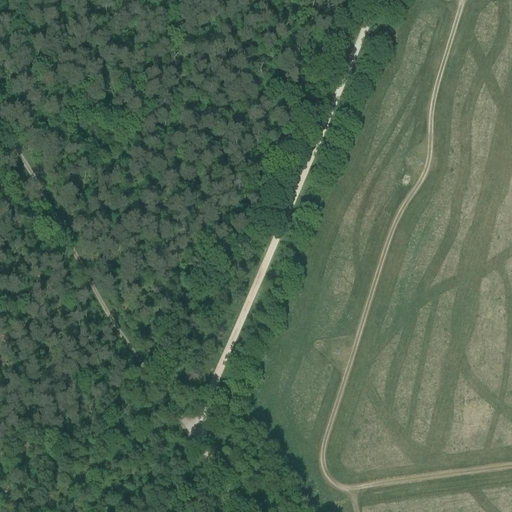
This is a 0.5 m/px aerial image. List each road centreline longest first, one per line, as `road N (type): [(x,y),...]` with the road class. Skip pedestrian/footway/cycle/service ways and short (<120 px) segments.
road 1 (track): [(511,466),(352,489),(339,488),(321,462),(388,241),(431,167),(433,102),(462,0)]
road 2 (track): [(189,432),(376,0)]
road 3 (track): [(0,120),(115,325),(175,398),(189,432)]
